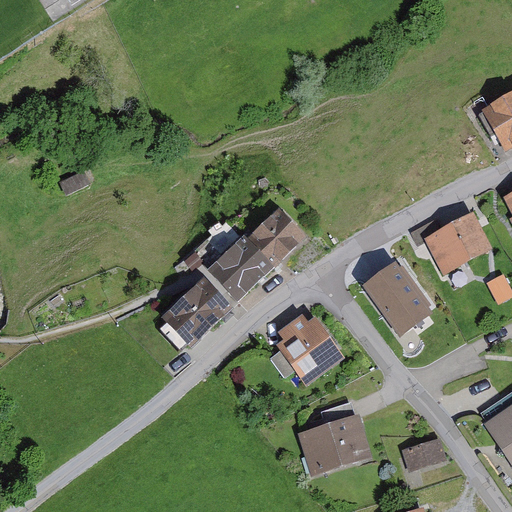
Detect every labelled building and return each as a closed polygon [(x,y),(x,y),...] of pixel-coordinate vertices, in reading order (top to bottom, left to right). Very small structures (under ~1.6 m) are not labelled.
[(511,98),(492,109),(511,144),(511,143),(511,98)] [(293,209),(220,274),(246,307),(321,241),(293,209)] [(477,213),(425,239),(443,275),(495,249),(477,213)] [(398,264),(366,286),(401,336),(433,314),(398,264)] [(502,279),(489,286),(498,302),(511,295),(502,279)] [(218,280),(171,322),(199,353),(245,311),(218,280)] [(288,353),(275,363),(290,384),(303,375),(313,389),(355,359),(327,320),(318,326),(312,317),(285,336),(291,343),(284,348),(288,353)] [(511,408),(486,426),(511,464),(511,408)] [(367,419),(302,437),(314,478),(378,460),(367,419)] [(447,443),(407,455),(413,475),(453,463),(447,443)]
